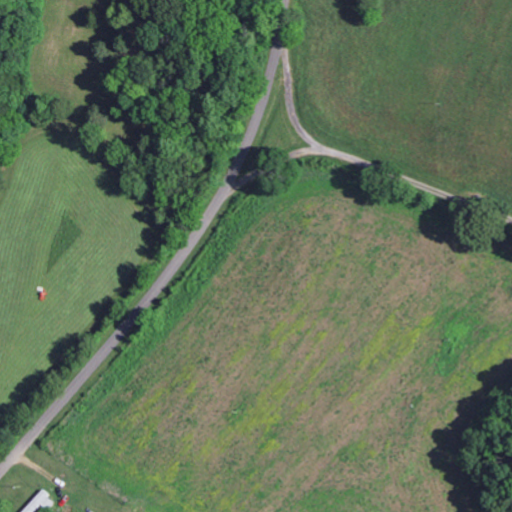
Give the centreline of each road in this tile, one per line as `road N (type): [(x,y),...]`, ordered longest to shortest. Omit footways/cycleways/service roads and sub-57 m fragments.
road 1 (residential): [(0,472),(207,221),(258,113),(285,0)]
road 2 (residential): [(215,207),(264,169),(316,151),(511,222)]
road 3 (residential): [(328,152),(298,122),(283,18)]
